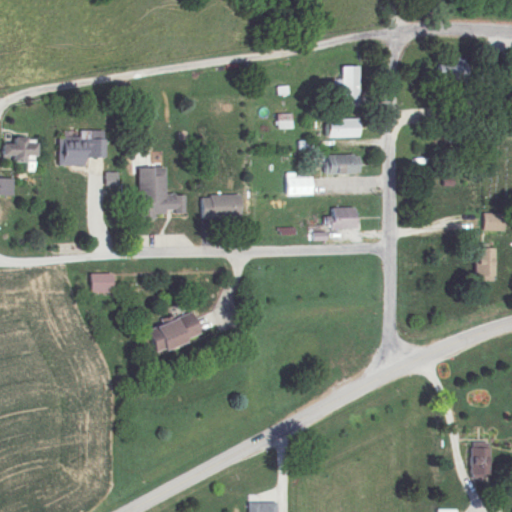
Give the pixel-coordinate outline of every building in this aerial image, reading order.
[(461,91),(461,59),(431,59),(431,91),(461,91)] [(353,67),(335,67),(335,101),(353,101),(353,67)] [(480,96),(463,96),(463,119),(480,119),(480,96)] [(322,119),(322,138),(354,138),(354,119),(322,119)] [(105,135),(58,134),(57,165),(87,165),(87,157),(104,158),(105,135)] [(15,171),(36,171),(36,138),(1,138),(0,158),(15,158),(15,171)] [(354,174),(354,156),(321,156),(321,174),(354,174)] [(166,194),(166,167),(138,168),(139,216),(183,216),(182,194),(166,194)] [(308,177),(281,177),(281,196),(308,196),(308,177)] [(236,195),(197,195),(197,218),(236,218),(236,195)] [(352,207),(326,207),(326,229),(352,229),(352,207)] [(500,231),(500,213),(479,213),(479,231),(500,231)] [(470,282),(490,282),(490,249),(470,249),(470,282)] [(90,274),(90,291),(111,291),(111,274),(90,274)] [(148,327),(152,339),(145,342),(148,353),(195,338),(190,324),(174,329),(171,320),(148,327)] [(466,476),(485,476),(485,447),(466,447),(466,476)] [(274,511),(274,503),(245,503),(245,511),(274,511)]
